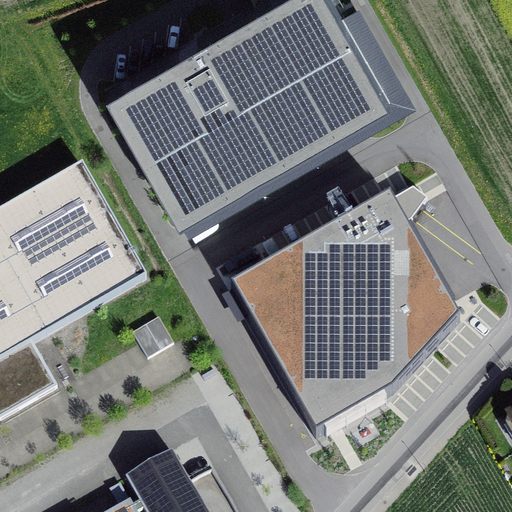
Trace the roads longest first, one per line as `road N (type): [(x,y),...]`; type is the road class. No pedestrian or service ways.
road 1 (residential): [(511,348),(363,511)]
road 2 (unknown): [(0,456),(179,354)]
